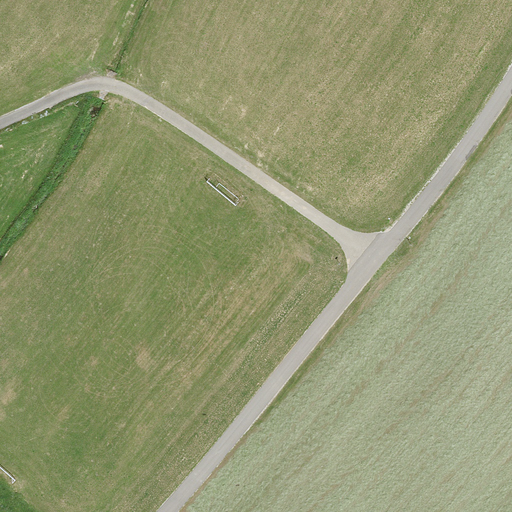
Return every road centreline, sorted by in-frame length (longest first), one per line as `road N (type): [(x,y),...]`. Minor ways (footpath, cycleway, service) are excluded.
road 1 (unclassified): [(374,258),(163,111),(111,84),(83,86),(0,123)]
road 2 (unclassified): [(164,511),(374,258)]
road 3 (unclassified): [(374,258),(511,71)]
